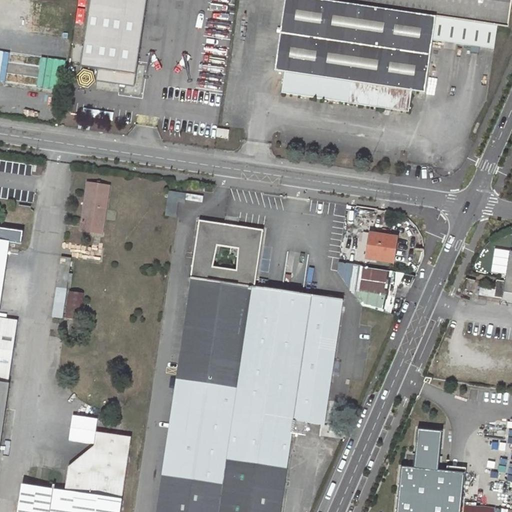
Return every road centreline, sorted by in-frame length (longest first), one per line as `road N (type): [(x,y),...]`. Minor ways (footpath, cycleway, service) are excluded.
road 1 (unclassified): [(0,133),(470,202)]
road 2 (unknown): [(226,167),(211,204),(176,244),(138,511)]
road 3 (unclassified): [(470,202),(337,511)]
road 4 (unknown): [(262,105),(435,134),(462,112),(474,67)]
road 5 (unknown): [(283,210),(352,302),(357,319),(339,391)]
